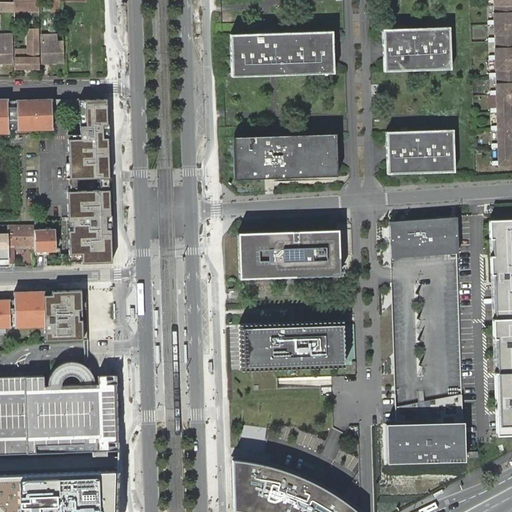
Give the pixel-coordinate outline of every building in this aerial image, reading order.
[(37,2),(13,2),(13,13),(38,12),(37,2)] [(511,5),(494,6),(494,20),(488,20),(488,24),(494,24),(511,23),(511,5)] [(511,23),(494,24),(495,37),(488,38),(488,42),(495,41),(511,40),(511,23)] [(450,27),(382,29),(384,71),(451,69),(450,27)] [(28,30),(28,41),(29,57),(14,57),(14,68),(39,68),(38,30),(38,29),(28,30)] [(333,73),(332,30),(229,34),(231,76),(333,73)] [(0,63),(12,64),(12,34),(0,33),(0,63)] [(511,58),(511,40),(495,41),(495,55),(489,55),(489,59),(495,59),(511,58)] [(64,62),(63,42),(42,42),(43,63),(64,63),(64,62)] [(511,76),(511,58),(495,59),(496,73),(489,73),(490,77),(496,77),(511,76)] [(511,93),(511,76),(496,77),(496,90),(490,90),(490,94),(496,94),(511,93)] [(511,111),(511,93),(496,94),(497,108),(491,108),(491,112),(497,112),(511,111)] [(8,131),(52,129),(51,99),(7,101),(7,99),(0,99),(0,133),(8,133),(8,131)] [(68,134),(69,178),(76,178),(100,178),(109,178),(106,99),(79,100),(80,134),(68,134)] [(511,128),(511,111),(497,112),(497,125),(491,126),(491,129),(497,129),(511,128)] [(511,146),(511,128),(497,129),(498,143),(492,143),(492,147),(498,147),(511,146)] [(453,130),(385,132),(387,174),(454,172),(453,130)] [(336,175),(335,133),(233,137),(234,179),(336,175)] [(511,164),(511,146),(498,147),(498,161),(492,161),(492,165),(511,164)] [(109,187),(109,178),(100,178),(100,190),(109,190),(109,187)] [(109,190),(67,191),(68,249),(69,262),(81,261),(81,264),(112,263),(109,190)] [(458,253),(457,217),(390,221),(392,257),(458,253)] [(511,219),(488,221),(488,239),(492,239),(492,259),(489,259),(490,275),(493,274),(494,319),(491,320),(492,338),(495,338),(496,372),(493,372),(494,400),(497,400),(497,406),(494,406),(495,435),(511,434),(511,219)] [(33,230),(33,225),(8,225),(8,233),(9,260),(9,263),(16,263),(15,247),(34,246),(33,230)] [(54,229),(33,230),(34,246),(34,253),(44,252),(44,251),(55,250),(54,229)] [(339,275),(338,230),(242,234),(244,279),(339,275)] [(0,260),(9,260),(8,233),(0,232),(0,260)] [(69,258),(68,249),(59,249),(60,259),(69,258)] [(14,300),(0,300),(0,328),(44,327),(44,341),(87,339),(87,326),(86,307),(86,301),(85,291),(53,292),(14,293),(14,300)] [(344,367),(342,321),(295,323),(268,324),(242,325),(243,370),(344,367)] [(0,452),(22,452),(91,450),(91,455),(106,455),(106,450),(118,449),(115,374),(97,374),(97,384),(93,384),(93,379),(91,373),(84,366),(79,363),(72,361),(66,361),(62,362),(55,365),(49,372),(46,379),(46,385),(43,385),(43,376),(30,377),(8,377),(0,377),(0,452)] [(387,462),(465,460),(464,421),(396,423),(386,423),(387,462)] [(361,511),(350,503),(329,491),(314,483),(307,478),(297,474),(283,469),(272,465),(261,463),(249,460),(230,459),(232,511),(361,511)] [(111,511),(112,470),(0,473),(0,511),(111,511)]
